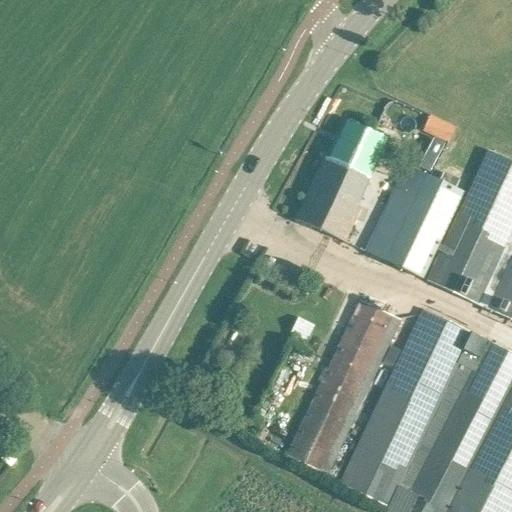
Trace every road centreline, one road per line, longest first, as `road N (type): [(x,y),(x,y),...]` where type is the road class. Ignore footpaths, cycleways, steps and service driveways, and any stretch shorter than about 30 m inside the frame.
road 1 (tertiary): [(142,368),(278,131),(339,46)]
road 2 (unknown): [(232,207),(503,324)]
